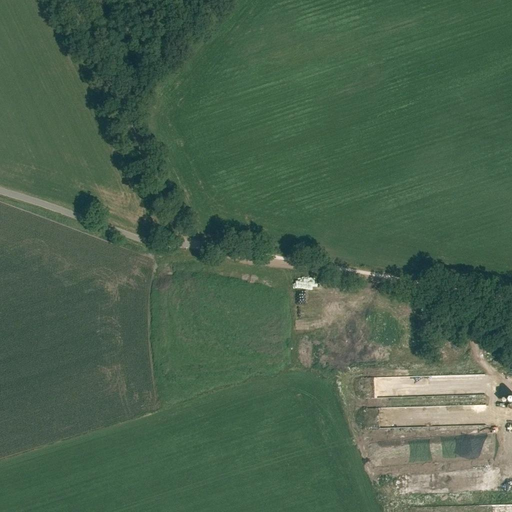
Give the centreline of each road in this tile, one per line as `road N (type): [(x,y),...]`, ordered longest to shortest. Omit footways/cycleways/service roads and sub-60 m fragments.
road 1 (track): [(227,252),(511,305)]
road 2 (track): [(68,0),(183,242)]
road 3 (unclassified): [(183,242),(157,245),(0,190)]
